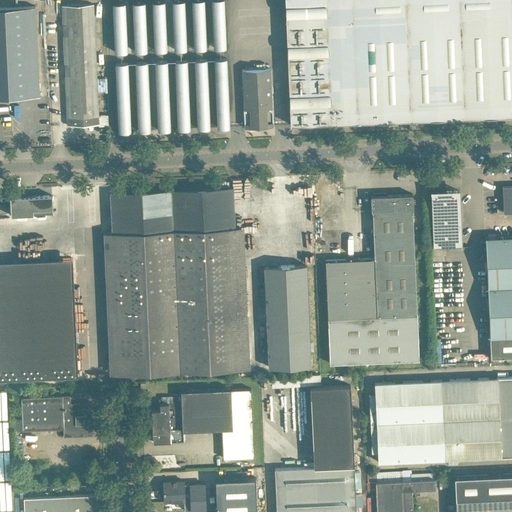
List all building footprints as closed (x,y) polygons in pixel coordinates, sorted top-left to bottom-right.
[(132,1),(134,51),(147,50),(145,0),(132,1)] [(166,49),(164,0),(152,0),(154,50),(166,49)] [(186,49),(184,0),(172,0),(174,49),(186,49)] [(191,0),(193,48),(206,48),(204,0),(191,0)] [(226,47),(224,0),(211,0),(213,48),(226,47)] [(511,114),(511,0),(285,0),(290,124),(511,114)] [(127,52),(126,1),(113,2),(114,52),(127,52)] [(93,3),(62,5),(68,125),(99,123),(96,78),(94,24),(93,3)] [(0,97),(40,96),(35,5),(0,7),(0,97)] [(197,128),(210,127),(207,57),(195,58),(197,128)] [(217,127),(230,126),(227,57),(215,58),(217,127)] [(175,59),(177,129),(190,128),(187,58),(175,59)] [(155,60),(158,130),(170,129),(168,59),(155,60)] [(150,130),(148,60),(136,60),(138,130),(150,130)] [(118,131),(131,131),(129,61),(116,61),(118,131)] [(251,126),(251,127),(258,127),(258,126),(273,125),(271,92),(272,91),(272,85),(271,85),(270,67),(242,69),(243,86),(241,86),(242,93),(243,93),(244,110),(243,111),(243,117),(244,117),(245,126),(251,126)] [(511,184),(502,185),(504,212),(511,211),(511,184)] [(120,374),(251,368),(250,343),(247,343),(247,329),(249,327),(249,303),(237,303),(232,188),(233,188),(232,187),(231,187),(173,190),(173,189),(171,189),(171,190),(113,192),(111,192),(111,193),(112,193),(113,232),(104,232),(105,256),(108,258),(114,258),(120,374)] [(461,244),(458,190),(432,191),(431,189),(431,192),(432,246),(450,246),(460,245),(460,246),(462,246),(462,245),(461,244)] [(419,358),(412,208),(413,208),(413,193),(371,195),(371,210),(372,210),(374,257),(325,259),(330,362),(419,358)] [(10,197),(11,215),(53,213),(53,212),(50,212),(50,208),(53,208),(52,195),(51,195),(11,197),(10,197)] [(511,235),(485,237),(490,336),(491,357),(511,355),(511,235)] [(0,257),(0,349),(76,346),(72,254),(0,257)] [(269,366),(311,364),(306,264),(264,266),(269,366)] [(76,346),(0,349),(0,377),(78,374),(76,346)] [(309,374),(309,375),(310,385),(321,384),(320,374),(309,374)] [(271,376),(272,387),(303,385),(303,376),(280,377),(279,375),(271,376)] [(378,461),(511,455),(511,375),(440,379),(442,419),(376,422),(378,461)] [(376,422),(442,419),(440,379),(374,382),(376,422)] [(313,466),(274,468),(276,511),(356,511),(355,486),(360,486),(359,470),(354,470),(350,384),(310,386),(313,466)] [(153,441),(171,441),(171,440),(184,440),(183,430),(222,428),(223,457),(254,456),(251,387),(231,388),(231,387),(181,390),(181,401),(160,403),(160,409),(152,409),(153,441)] [(63,395),(22,397),(22,417),(23,430),(64,429),(63,395)] [(93,435),(92,418),(91,402),(70,403),(70,395),(63,395),(64,429),(65,436),(93,435)] [(86,465),(95,465),(95,452),(85,452),(86,465)] [(413,511),(412,489),(435,487),(435,478),(433,478),(433,472),(412,473),(411,469),(367,472),(367,481),(367,491),(376,491),(376,511),(413,511)] [(511,511),(511,472),(455,476),(456,511),(511,511)] [(224,478),(215,478),(216,487),(216,511),(256,511),(255,477),(255,476),(224,478)] [(184,480),(163,481),(164,501),(184,500),(184,509),(191,508),(190,498),(190,484),(184,484),(184,480)] [(205,483),(190,484),(190,498),(191,508),(191,510),(206,509),(205,483)] [(96,511),(96,493),(24,496),(24,511),(96,511)]
